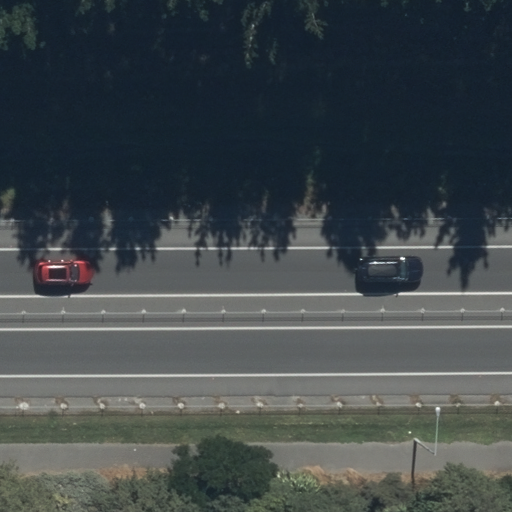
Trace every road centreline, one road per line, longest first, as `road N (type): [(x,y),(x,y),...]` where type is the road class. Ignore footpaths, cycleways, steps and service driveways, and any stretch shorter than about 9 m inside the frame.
road 1 (trunk): [(511,348),(0,351)]
road 2 (trunk): [(0,272),(511,269)]
